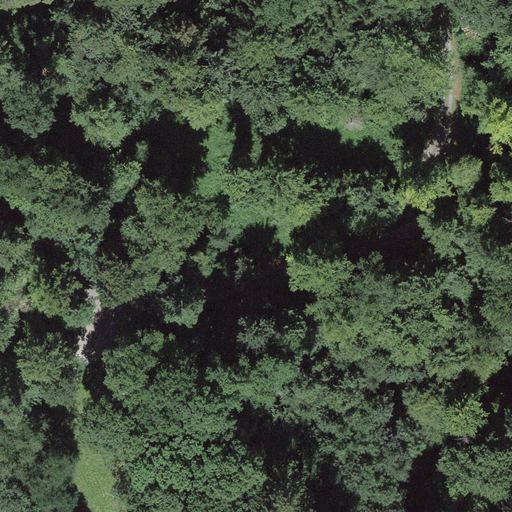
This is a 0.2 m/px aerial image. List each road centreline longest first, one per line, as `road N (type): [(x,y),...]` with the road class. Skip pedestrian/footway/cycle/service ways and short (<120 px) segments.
road 1 (track): [(511,196),(122,313),(0,423)]
road 2 (track): [(401,235),(448,137),(453,58),(440,0)]
road 3 (track): [(0,168),(122,313)]
